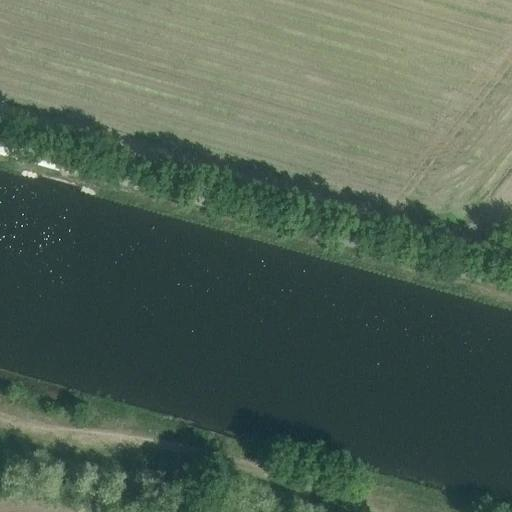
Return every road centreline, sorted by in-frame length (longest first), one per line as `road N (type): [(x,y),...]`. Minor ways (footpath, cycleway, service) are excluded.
road 1 (track): [(511,256),(0,115)]
road 2 (track): [(0,420),(372,511)]
